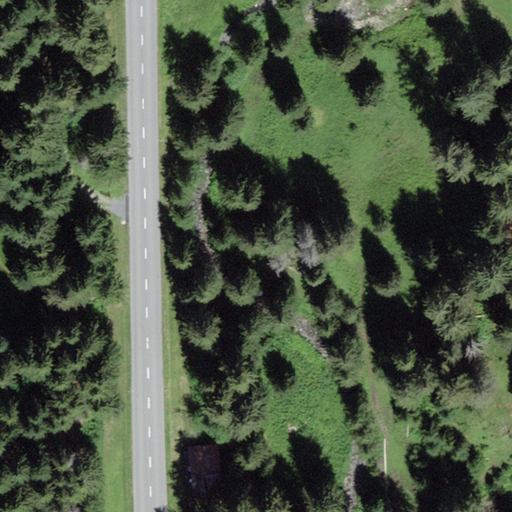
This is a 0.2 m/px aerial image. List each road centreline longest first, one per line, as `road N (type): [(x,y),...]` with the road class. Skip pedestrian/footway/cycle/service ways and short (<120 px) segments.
road 1 (primary): [(151,511),(142,0)]
road 2 (track): [(146,210),(93,195),(70,173),(35,0)]
